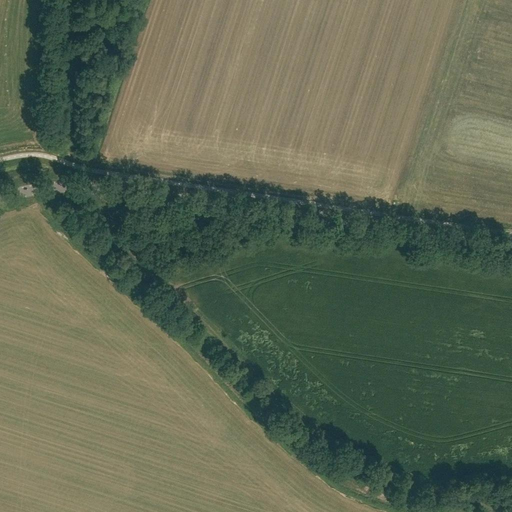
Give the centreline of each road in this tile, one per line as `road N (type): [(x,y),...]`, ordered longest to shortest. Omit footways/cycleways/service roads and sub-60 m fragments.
road 1 (track): [(108,174),(106,212),(127,258),(290,416),(362,466),(490,501),(501,511)]
road 2 (tertiary): [(511,250),(107,188),(34,188),(0,199)]
